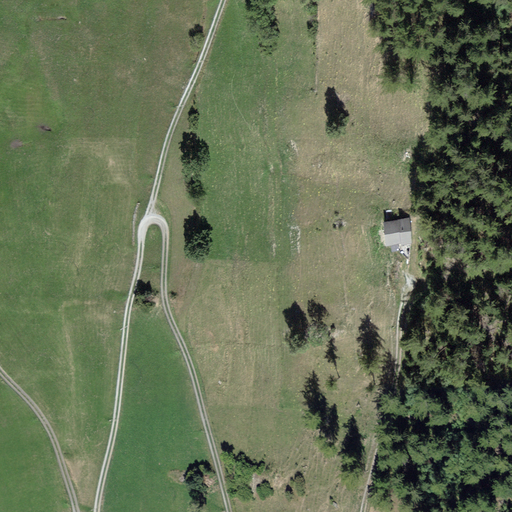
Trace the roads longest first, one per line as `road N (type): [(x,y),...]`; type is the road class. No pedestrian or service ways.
road 1 (track): [(96,511),(125,306),(149,214),(162,228),(165,312),(227,511)]
road 2 (track): [(360,511),(395,370),(406,282)]
road 3 (track): [(149,214),(163,145),(220,0)]
road 4 (track): [(0,372),(54,442),(74,511)]
